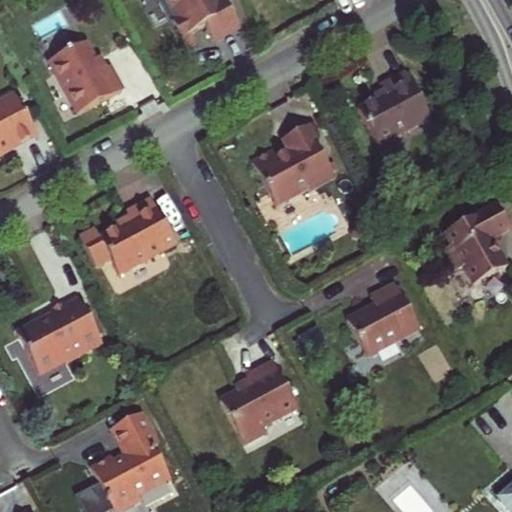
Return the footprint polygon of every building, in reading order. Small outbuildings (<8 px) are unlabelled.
[(165,0),(158,0),(169,20),(174,17),(165,0)] [(165,0),(174,17),(169,20),(166,21),(176,40),(184,36),(192,32),(200,28),(208,44),(235,30),(219,0),(165,0)] [(190,48),(184,36),(176,40),(182,52),(190,48)] [(95,104),(116,93),(103,69),(95,73),(79,44),(43,63),(70,117),(95,104)] [(427,111),(408,74),(383,87),(387,95),(379,99),(359,110),(374,139),(427,111)] [(31,138),(8,96),(0,100),(0,150),(5,148),(6,151),(31,138)] [(315,140),(308,126),(281,141),(287,152),(280,155),(275,158),(272,151),(250,162),(274,208),(307,190),(309,194),(333,181),(312,141),(315,140)] [(175,244),(150,197),(125,211),(129,219),(122,223),(98,236),(94,229),(80,236),(95,266),(110,258),(118,274),(175,244)] [(511,239),(505,226),(499,215),(480,225),(479,223),(464,230),(465,233),(446,244),(452,256),(448,258),(459,278),(463,276),(473,295),(508,278),(493,249),(511,239)] [(421,340),(397,295),(373,307),(377,316),(364,322),(348,331),(368,368),(421,340)] [(101,342),(78,296),(64,303),(62,299),(49,306),(46,318),(41,320),(36,323),(32,322),(15,332),(36,371),(71,353),(73,356),(101,342)] [(312,354),(333,345),(324,326),(304,335),(312,354)] [(295,413),(272,368),(247,382),(250,389),(241,394),(220,405),(244,449),(262,439),(258,432),(295,413)] [(156,448),(161,445),(144,414),(114,430),(128,456),(122,459),(117,462),(115,457),(94,468),(103,485),(80,498),(87,511),(110,511),(116,509),(117,511),(125,511),(144,502),(141,496),(173,479),(156,448)] [(511,511),(511,483),(494,498),(504,511),(511,511)]
